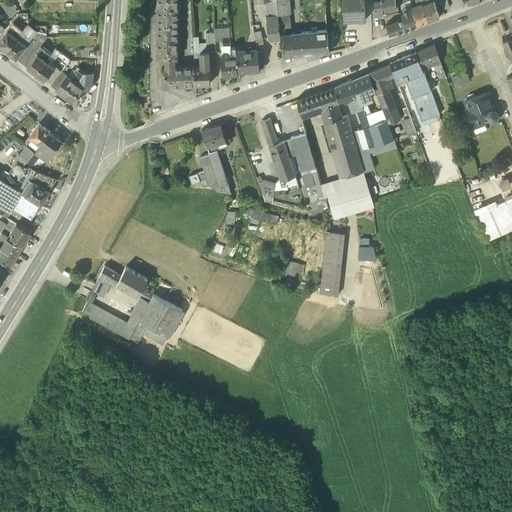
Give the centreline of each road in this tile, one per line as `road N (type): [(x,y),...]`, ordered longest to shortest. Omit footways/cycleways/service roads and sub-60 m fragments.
road 1 (tertiary): [(511,1),(98,145)]
road 2 (primary): [(0,333),(76,203),(98,145)]
road 3 (primary): [(98,145),(115,0)]
road 4 (residential): [(98,145),(0,65)]
